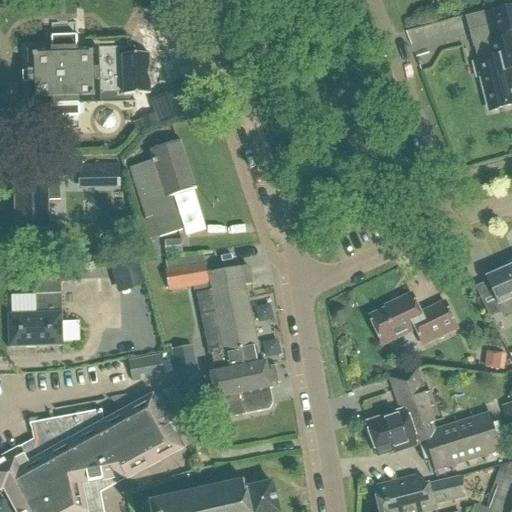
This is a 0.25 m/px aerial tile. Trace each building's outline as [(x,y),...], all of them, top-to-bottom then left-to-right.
[(511,8),(494,13),(500,36),(511,32),(511,8)] [(99,49),(77,50),(77,37),(52,39),(53,51),(31,51),(28,51),(30,107),(33,107),(54,106),(55,118),(79,117),(79,105),(100,105),(99,49)] [(490,112),(511,106),(511,77),(510,71),(511,70),(511,38),(489,44),(493,60),(474,65),(477,79),(481,78),(490,112)] [(123,56),(124,96),(151,95),(149,55),(123,56)] [(151,152),(155,163),(131,171),(143,208),(151,206),(162,238),(181,232),(170,199),(194,191),(179,143),(151,152)] [(79,165),(79,183),(101,183),(101,165),(79,165)] [(29,234),(30,251),(62,250),(62,223),(48,224),(48,202),(60,202),(60,172),(18,173),(18,186),(16,186),(17,234),(29,234)] [(163,241),(164,255),(181,254),(181,241),(163,241)] [(209,284),(205,264),(166,272),(170,292),(209,284)] [(268,411),(272,404),(269,390),(271,390),(269,383),(276,381),(274,369),(267,371),(266,364),(261,365),(245,286),(252,285),(248,267),(209,275),(212,292),(211,292),(222,352),(210,354),(214,374),(210,375),(214,400),(210,401),(214,421),(243,416),(268,411)] [(511,301),(511,304),(511,278),(508,270),(487,279),(499,306),(511,301)] [(35,282),(36,314),(8,315),(9,350),(64,348),(61,281),(35,282)] [(416,331),(424,347),(458,330),(445,303),(421,314),(412,295),(392,304),(393,306),(369,317),(383,347),(416,331)] [(188,339),(167,343),(172,366),(193,362),(188,339)] [(482,369),(502,371),(504,354),(484,352),(482,369)] [(128,362),(132,383),(164,377),(161,355),(128,362)] [(431,460),(435,473),(507,451),(498,423),(493,425),(489,415),(436,432),(415,372),(421,370),(420,369),(390,379),(390,380),(395,379),(406,412),(368,425),(369,429),(369,432),(370,435),(372,437),(378,454),(393,450),(394,452),(419,445),(424,462),(431,460)] [(41,388),(16,396),(19,405),(44,398),(41,388)] [(32,430),(34,429),(36,441),(18,451),(18,450),(0,460),(0,487),(3,493),(6,492),(17,511),(98,511),(96,498),(182,450),(153,397),(105,424),(103,411),(31,426),(32,430)] [(410,479),(374,487),(380,511),(378,511),(433,511),(434,511),(433,507),(466,499),(461,478),(413,490),(410,479)] [(279,511),(276,497),(274,484),(246,491),(245,484),(245,482),(243,482),(243,483),(226,486),(226,485),(223,486),(224,486),(207,490),(205,490),(205,491),(188,495),(188,494),(186,494),(186,495),(169,499),(169,498),(167,499),(167,500),(151,504),(151,503),(148,504),(149,506),(150,511),(279,511)]
